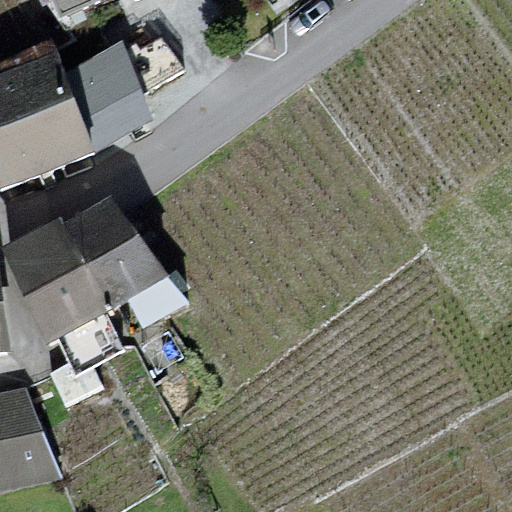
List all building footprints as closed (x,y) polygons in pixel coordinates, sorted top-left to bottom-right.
[(12,0),(18,11),(35,3),(48,31),(118,0),(12,0)] [(0,190),(139,124),(114,45),(55,80),(46,57),(0,74),(0,190)] [(112,197),(66,223),(112,310),(169,276),(112,197)] [(66,223),(62,214),(0,247),(51,342),(112,310),(66,223)] [(0,352),(11,351),(2,251),(0,250),(0,352)] [(0,491),(46,480),(21,379),(0,383),(0,491)]
